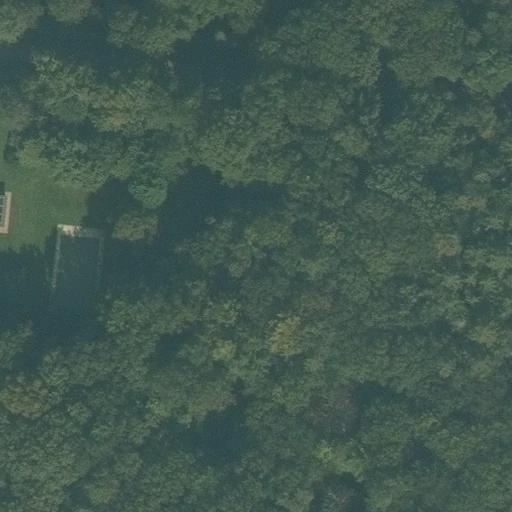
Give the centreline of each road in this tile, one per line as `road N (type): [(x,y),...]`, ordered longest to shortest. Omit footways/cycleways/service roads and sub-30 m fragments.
road 1 (residential): [(511,112),(0,56)]
road 2 (track): [(361,95),(167,353)]
